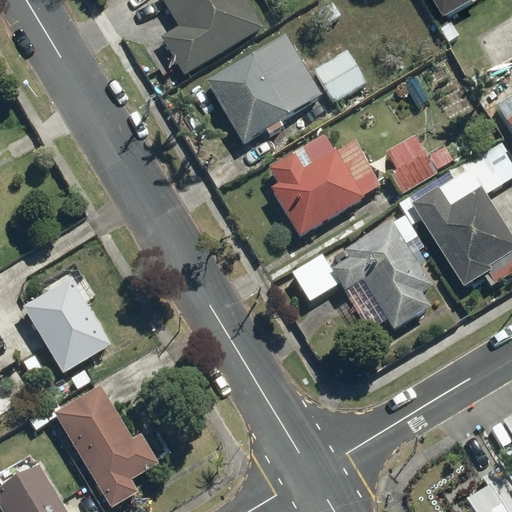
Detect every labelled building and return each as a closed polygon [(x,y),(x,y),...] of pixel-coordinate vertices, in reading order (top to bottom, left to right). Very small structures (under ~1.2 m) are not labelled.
[(162,0),(181,31),(163,42),(186,82),(266,33),(245,0),(162,0)] [(436,0),(450,24),(483,5),(479,0),(436,0)] [(289,41),(210,87),(246,150),(324,102),(289,41)] [(349,56),(317,74),(336,107),(369,88),(349,56)] [(419,77),(403,87),(418,111),(434,101),(419,77)] [(511,102),(498,111),(508,128),(511,134),(511,102)] [(416,140),(388,156),(399,175),(393,179),(404,198),(439,178),(416,140)] [(281,191),(274,194),(303,243),(366,205),(365,203),(383,192),(356,148),(336,159),(327,143),(306,156),(315,171),(306,176),(297,161),(272,176),(281,191)] [(441,194),(414,210),(465,294),(495,276),(492,272),(511,259),(511,237),(488,200),(511,185),(511,155),(510,153),(507,155),(503,149),(452,179),(455,185),(442,195),(441,194)] [(394,228),(348,258),(353,265),(335,276),(348,297),(366,286),(397,337),(434,315),(425,300),(435,293),(421,271),(427,267),(421,258),(428,253),(408,221),(395,229),(394,228)] [(323,258),(295,274),(311,307),(339,290),(323,258)] [(82,278),(25,311),(64,378),(112,350),(85,304),(95,298),(82,278)] [(103,391),(56,418),(110,511),(114,511),(140,497),(133,484),(160,469),(142,438),(133,443),(103,391)] [(490,493),(468,507),(470,511),(511,511),(511,480),(504,468),(483,481),(490,493)] [(66,511),(42,471),(0,494),(0,510),(1,511),(66,511)]
